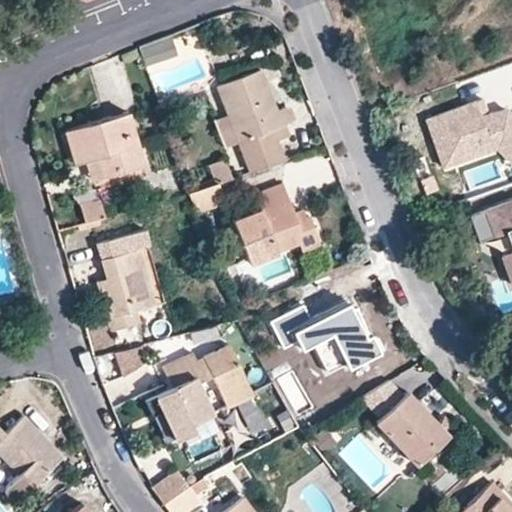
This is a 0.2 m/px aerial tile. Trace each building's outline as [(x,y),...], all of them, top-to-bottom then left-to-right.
[(169,37),(141,48),(149,67),(177,56),(169,37)] [(241,163),(280,150),(276,129),(283,127),(280,114),(288,111),(281,93),(263,98),(252,62),(214,75),(224,104),(233,134),(241,163)] [(104,159),(144,150),(125,94),(60,114),(73,152),(87,147),(99,142),(104,159)] [(489,134),(496,141),(511,158),(511,106),(508,103),(498,112),(484,108),(478,94),(425,115),(443,162),(467,152),(463,144),(489,134)] [(498,112),(508,103),(484,108),(498,112)] [(233,134),(224,104),(208,109),(219,138),(233,134)] [(467,152),(496,141),(489,134),(463,144),(467,152)] [(148,161),(144,150),(104,159),(99,142),(87,147),(95,176),(148,161)] [(207,173),(224,168),(219,151),(201,157),(207,173)] [(207,173),(194,177),(201,197),(231,187),(224,168),(207,173)] [(309,201),(293,207),(288,193),(281,176),(257,185),(263,200),(264,202),(235,213),(251,252),(300,233),(319,226),(309,201)] [(288,193),(293,207),(309,201),(304,186),(288,193)] [(85,194),(89,212),(109,206),(102,190),(85,194)] [(478,243),(507,231),(511,229),(511,251),(502,254),(511,280),(511,199),(467,218),(478,243)] [(235,211),(235,213),(264,202),(263,200),(235,211)] [(322,235),(319,226),(300,233),(304,243),(322,235)] [(121,304),(144,298),(158,294),(142,236),(105,246),(110,262),(121,304)] [(279,242),(251,252),(251,254),(279,243),(279,242)] [(145,304),(144,298),(121,304),(110,262),(99,265),(112,313),(145,304)] [(345,325),(367,314),(355,291),(309,315),(300,299),(269,315),(282,341),(295,335),(302,350),(312,345),(325,369),(340,361),(345,369),(380,351),(370,331),(353,339),(345,325)] [(374,328),(367,314),(345,325),(353,339),(370,331),(374,328)] [(147,351),(143,335),(117,342),(123,367),(147,351)] [(252,392),(227,339),(189,357),(184,345),(162,355),(168,368),(172,376),(153,384),(165,409),(172,424),(190,416),(198,432),(212,426),(192,382),(209,374),(223,405),(252,392)] [(419,460),(450,430),(444,425),(438,418),(409,389),(378,418),(419,460)] [(0,482),(0,485),(9,497),(61,453),(24,409),(3,427),(0,424),(0,439),(21,464),(0,482)] [(445,411),(438,418),(444,425),(451,417),(445,411)] [(313,429),(325,445),(336,437),(324,421),(313,429)] [(176,457),(151,477),(162,492),(192,475),(176,457)] [(201,486),(192,475),(162,492),(174,508),(201,486)] [(505,511),(497,504),(504,497),(491,483),(475,499),(460,511),(459,511),(454,506),(448,511),(505,511)] [(267,511),(247,485),(211,511),(267,511)] [(466,493),(454,506),(459,511),(460,511),(475,499),(466,493)] [(497,504),(505,511),(511,511),(511,505),(504,497),(497,504)]
